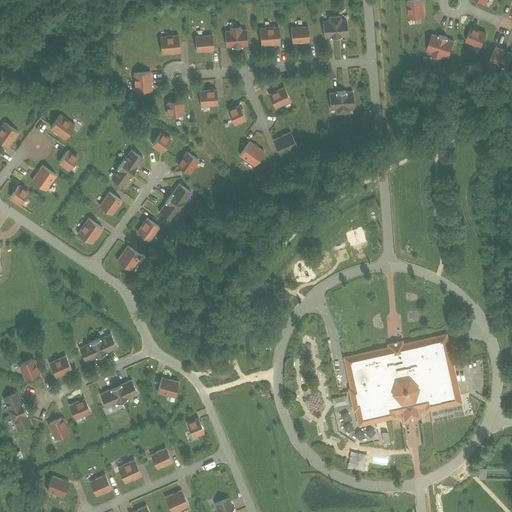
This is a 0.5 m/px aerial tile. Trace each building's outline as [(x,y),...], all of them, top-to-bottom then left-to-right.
[(411,18),(428,16),(426,0),(414,0),(409,1),(411,18)] [(325,23),(325,37),(338,37),(337,17),(331,17),(331,23),(325,23)] [(337,17),(338,37),(349,36),(349,21),(342,22),(342,17),(337,17)] [(227,27),(227,40),(251,40),(251,26),(244,26),(244,21),(234,21),(234,26),(227,27)] [(291,22),(292,37),(310,37),(310,21),(291,22)] [(260,23),(261,40),(281,39),(281,23),(260,23)] [(472,24),(465,40),(483,47),(490,32),(472,24)] [(197,31),(197,46),(215,46),(215,31),(197,31)] [(161,33),(162,48),(179,47),(178,32),(161,33)] [(432,33),(428,50),(450,57),(455,39),(432,33)] [(511,50),(499,44),(489,62),(507,71),(511,62),(511,50)] [(132,69),(133,86),(152,85),(151,68),(132,69)] [(200,85),(201,100),(218,99),(217,84),(200,85)] [(266,93),(273,105),(289,97),(282,84),(266,93)] [(342,85),(329,86),(329,101),(336,101),(336,106),(342,106),(342,85)] [(353,85),(342,85),(342,106),(347,106),(347,100),(353,100),(353,85)] [(166,98),(167,111),(183,110),(182,97),(166,98)] [(237,102),(226,108),(234,121),(244,115),(237,102)] [(51,125),(65,135),(75,119),(61,110),(51,125)] [(0,125),(0,135),(9,141),(19,126),(6,117),(0,125)] [(291,127),(272,136),(280,152),(299,142),(291,127)] [(152,139),(162,147),(172,136),(162,128),(152,139)] [(254,162),(264,148),(249,138),(239,152),(254,162)] [(58,158),(68,166),(77,154),(67,146),(58,158)] [(121,161),(133,168),(143,154),(131,146),(121,161)] [(187,148),(177,161),(187,169),(197,156),(187,148)] [(35,176),(47,185),(58,170),(45,162),(35,176)] [(112,175),(124,183),(132,171),(120,163),(112,175)] [(194,185),(181,176),(170,192),(182,201),(194,185)] [(10,190),(20,199),(30,188),(20,179),(10,190)] [(99,202),(111,211),(121,197),(109,188),(99,202)] [(176,202),(164,194),(153,210),(165,218),(176,202)] [(78,230),(92,240),(103,225),(90,214),(78,230)] [(138,227),(150,236),(159,223),(147,214),(138,227)] [(116,258),(131,268),(142,252),(127,242),(116,258)] [(384,345),(344,354),(351,383),(361,425),(404,415),(406,422),(412,421),(425,417),(423,410),(467,399),(451,329),(395,342),(384,345)] [(97,339),(102,353),(119,346),(114,332),(97,339)] [(81,347),(86,360),(102,353),(97,339),(81,347)] [(68,355),(51,362),(58,376),(74,368),(68,355)] [(21,362),(27,377),(39,373),(33,358),(21,362)] [(165,375),(160,390),(176,395),(181,380),(165,375)] [(117,385),(123,399),(139,392),(133,378),(117,385)] [(101,392),(107,406),(123,399),(117,385),(101,392)] [(27,409),(20,392),(5,397),(12,415),(27,409)] [(329,397),(332,406),(347,402),(344,393),(329,397)] [(85,397),(68,404),(75,419),(92,412),(85,397)] [(33,426),(27,409),(12,415),(19,432),(33,426)] [(64,417),(51,422),(58,438),(70,434),(64,417)] [(189,423),(194,435),(208,430),(203,417),(189,423)] [(170,446),(154,454),(160,467),(177,459),(170,446)] [(135,459),(120,467),(128,481),(143,473),(135,459)] [(108,475),(92,483),(98,497),(115,489),(108,475)] [(70,481),(53,476),(49,491),(66,496),(70,481)] [(184,489),(168,498),(175,511),(177,511),(192,504),(184,489)] [(218,502),(221,511),(236,511),(231,497),(218,502)]
